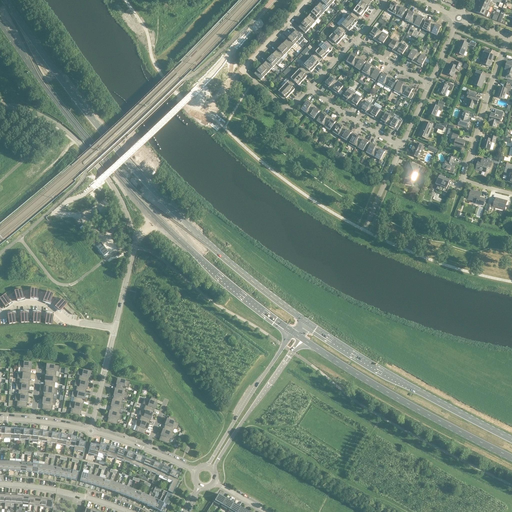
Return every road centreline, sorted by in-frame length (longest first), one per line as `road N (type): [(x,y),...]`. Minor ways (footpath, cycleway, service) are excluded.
road 1 (trunk): [(305,322),(179,218),(103,134),(5,0)]
road 2 (trunk): [(0,22),(144,204),(292,333)]
road 3 (unclassified): [(114,328),(133,247),(115,190),(50,122),(0,108)]
road 4 (trunk): [(301,340),(511,457)]
road 5 (trunk): [(511,440),(305,322)]
road 6 (residential): [(511,195),(461,181),(507,38)]
road 7 (unclassified): [(292,333),(206,466)]
road 8 (unclassified): [(213,471),(301,340)]
road 9 (residential): [(288,109),(241,70),(305,0)]
road 10 (residential): [(0,483),(127,511)]
road 11 (residential): [(0,315),(35,302),(66,321),(114,328)]
